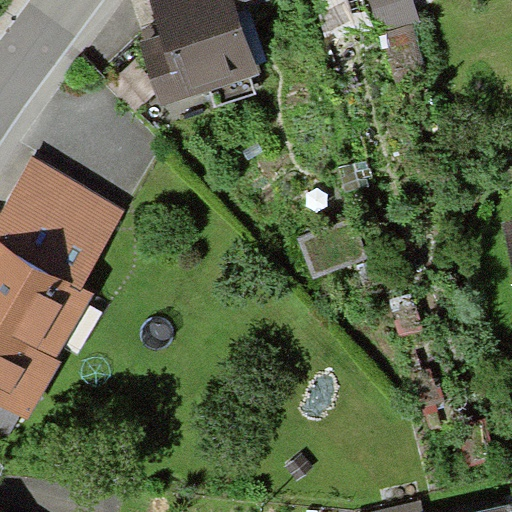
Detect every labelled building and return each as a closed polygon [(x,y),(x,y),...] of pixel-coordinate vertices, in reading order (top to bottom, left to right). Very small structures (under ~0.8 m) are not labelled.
[(148,0),(160,34),(138,42),(160,107),(259,73),(237,9),(233,0),(148,0)] [(233,0),(237,9),(265,0),(370,0),(382,33),(419,21),(412,0),(233,0)] [(26,151),(0,198),(0,390),(30,406),(136,209),(26,151)] [(366,511),(422,511),(420,499),(366,511)] [(473,511),(511,511),(511,510),(510,503),(473,511)]
